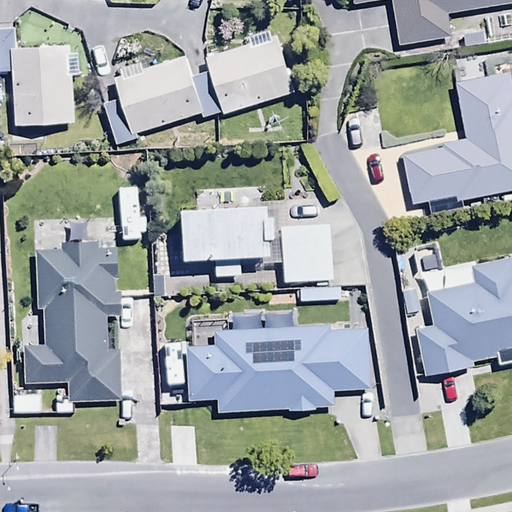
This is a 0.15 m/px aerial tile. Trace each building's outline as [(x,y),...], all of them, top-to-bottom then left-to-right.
[(511,0),(353,0),(354,9),(395,4),(401,51),(455,44),(451,20),(511,11),(511,0)] [(0,78),(17,78),(19,134),(77,131),(75,84),(84,84),(83,53),(22,56),(21,33),(0,33),(0,78)] [(193,81),(206,121),(207,126),(298,97),(278,34),(248,44),(250,51),(207,65),(211,76),(193,81)] [(206,121),(193,81),(187,62),(147,75),(144,66),(118,74),(121,84),(115,86),(121,105),(106,110),(119,149),(206,121)] [(461,203),(462,208),(511,198),(511,87),(510,79),(457,89),(468,146),(445,150),(446,154),(403,162),(413,213),(461,203)] [(278,216),(190,217),(190,269),(217,269),(217,283),(244,283),(244,266),(277,265),(277,248),(282,248),(282,226),(278,226),(278,216)] [(336,233),(286,233),(286,289),(336,289),(336,233)] [(111,252),(64,252),(64,257),(38,257),(39,316),(46,316),(47,351),(26,351),(27,389),(70,389),(70,401),(57,401),(58,419),(74,418),(74,408),(122,408),(122,357),(109,357),(109,319),(124,319),(124,300),(116,300),(116,283),(121,283),(121,262),(111,262),(111,252)] [(478,291),(430,299),(435,333),(419,336),(426,384),(474,377),(472,364),(511,355),(511,266),(474,274),(478,291)] [(343,293),(301,295),(301,308),(344,307),(343,293)] [(221,408),(221,420),(316,418),(316,414),(336,413),(335,396),(374,395),(372,337),(334,338),(334,333),(219,336),(219,353),(189,354),(190,409),(221,408)] [(41,401),(15,401),(14,419),(41,419),(41,401)]
